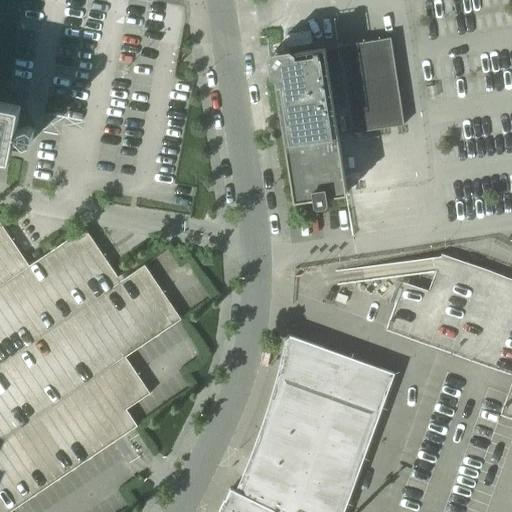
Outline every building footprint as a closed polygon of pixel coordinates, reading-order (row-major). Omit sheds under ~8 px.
[(271,76),(276,79),(281,114),(294,202),(314,199),(315,205),(318,207),(326,206),(328,203),(328,197),(347,194),(334,108),(346,106),(351,133),(404,125),(391,38),(338,46),(337,46),(337,47),(309,51),(295,53),(290,50),(272,53),(268,58),(271,76)] [(0,157),(9,159),(10,159),(11,158),(15,136),(16,136),(26,144),(31,142),(33,130),(29,126),(17,130),(16,130),(20,108),(20,107),(19,106),(5,103),(0,102),(0,157)] [(0,511),(6,511),(135,426),(124,410),(149,393),(123,356),(179,319),(143,266),(120,282),(83,228),(28,265),(0,223),(0,511)] [(33,246),(20,226),(19,226),(11,231),(11,232),(24,252),(24,253),(25,253),(33,248),(34,247),(33,246)] [(344,511),(395,374),(287,335),(283,350),(280,365),(276,381),(271,396),(266,411),(261,426),(255,443),(249,460),(236,491),(231,489),(226,500),(224,499),(219,510),(221,511),(220,511),(344,511)]
